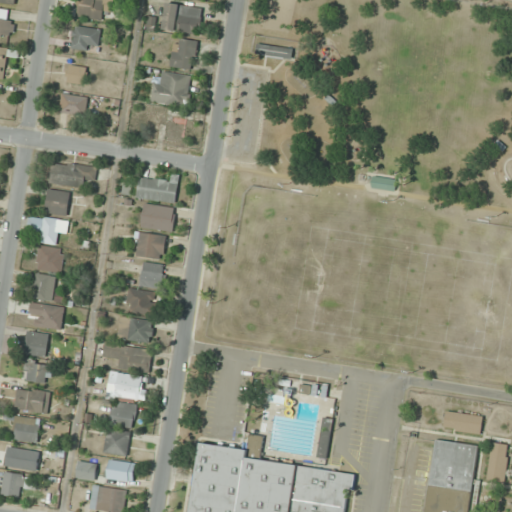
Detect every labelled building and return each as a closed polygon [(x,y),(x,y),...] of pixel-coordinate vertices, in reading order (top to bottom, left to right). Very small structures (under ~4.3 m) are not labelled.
[(78,0),(77,17),(111,20),(113,0),(78,0)] [(202,8),(167,4),(163,30),(199,34),(202,8)] [(15,20),(7,20),(8,10),(0,9),(0,37),(14,38),(15,20)] [(102,45),(97,25),(72,31),(76,51),(102,45)] [(173,69),(197,68),(196,39),(172,40),(173,69)] [(256,54),(292,60),(294,49),(258,43),(256,54)] [(0,78),(6,79),(10,47),(0,46),(0,78)] [(67,82),(86,85),(89,67),(70,64),(67,82)] [(193,76),(163,71),(162,83),(154,81),(151,102),(188,107),(193,76)] [(89,98),(64,92),(60,111),(84,117),(89,98)] [(50,183),(85,187),(86,177),(96,179),(97,168),(52,162),(50,183)] [(176,203),(179,175),(172,174),(171,182),(139,178),(137,199),(176,203)] [(372,187),(395,189),(396,179),(373,177),(372,187)] [(67,216),(71,193),(50,189),(45,211),(67,216)] [(173,231),(176,208),(144,204),(141,227),(173,231)] [(29,230),(41,231),(40,243),(57,243),(57,233),(67,233),(68,220),(30,218),(29,230)] [(136,256),(164,258),(166,235),(138,232),(136,256)] [(65,248),(39,247),(37,270),(63,271),(65,248)] [(163,289),(165,274),(143,270),(140,285),(163,289)] [(56,299),(55,275),(35,275),(36,300),(56,299)] [(127,312),(155,314),(158,292),(130,289),(127,312)] [(30,314),(40,315),(39,327),(63,329),(65,307),(32,303),(30,314)] [(153,340),(152,318),(119,320),(120,342),(153,340)] [(51,334),(29,331),(26,354),(47,358),(51,334)] [(119,358),(118,368),(150,373),(153,350),(105,343),(103,355),(119,358)] [(52,364),(27,363),(26,381),(51,382),(52,364)] [(115,399),(142,399),(142,375),(115,375),(115,399)] [(48,414),(51,392),(18,386),(15,409),(48,414)] [(137,405),(114,402),(110,425),(134,428),(137,405)] [(444,429),(482,433),(483,416),(446,412),(444,429)] [(42,420),(17,416),(13,439),(39,442),(42,420)] [(330,419),(323,419),(322,457),(329,458),(330,419)] [(132,433),(108,429),(104,452),(128,456),(132,433)] [(201,441),(190,511),(346,511),(353,474),(261,460),(265,436),(253,434),(250,448),(201,441)] [(423,511),(468,511),(478,445),(434,439),(423,511)] [(509,444),(492,442),(487,480),(505,482),(509,444)] [(7,468),(40,469),(40,450),(8,449),(7,468)] [(133,483),(137,464),(109,459),(106,477),(133,483)] [(96,480),(98,463),(78,461),(76,478),(96,480)] [(1,494),(22,498),(24,487),(37,490),(39,477),(5,471),(1,494)] [(113,511),(124,511),(128,490),(93,485),(90,509),(113,511)]
